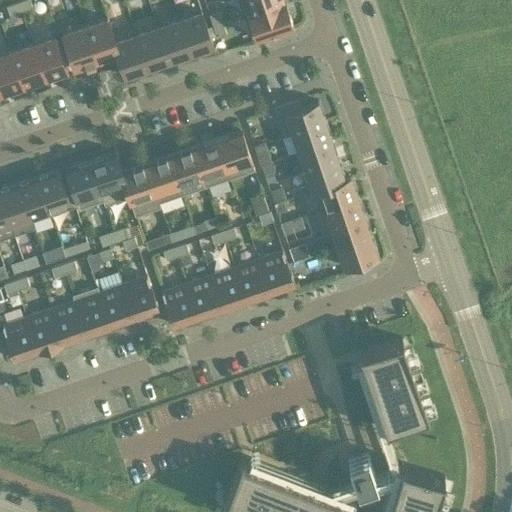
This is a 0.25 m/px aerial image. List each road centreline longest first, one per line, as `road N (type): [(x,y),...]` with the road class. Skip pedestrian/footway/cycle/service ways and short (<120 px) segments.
road 1 (residential): [(0,397),(7,408),(23,410),(412,278)]
road 2 (residential): [(0,156),(327,37)]
road 3 (tertiary): [(361,0),(450,260)]
road 4 (residential): [(327,37),(412,278)]
road 5 (tertiary): [(450,260),(504,422),(511,475)]
